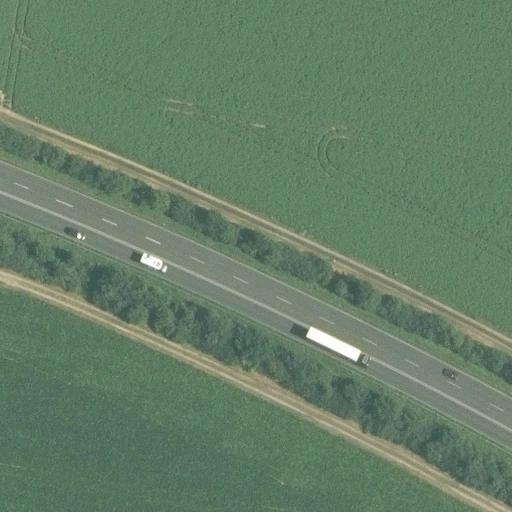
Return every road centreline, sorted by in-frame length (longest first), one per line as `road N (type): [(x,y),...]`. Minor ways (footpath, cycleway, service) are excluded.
road 1 (trunk): [(0,189),(330,332),(511,426)]
road 2 (track): [(0,118),(511,350)]
road 3 (track): [(0,280),(332,430),(487,511)]
